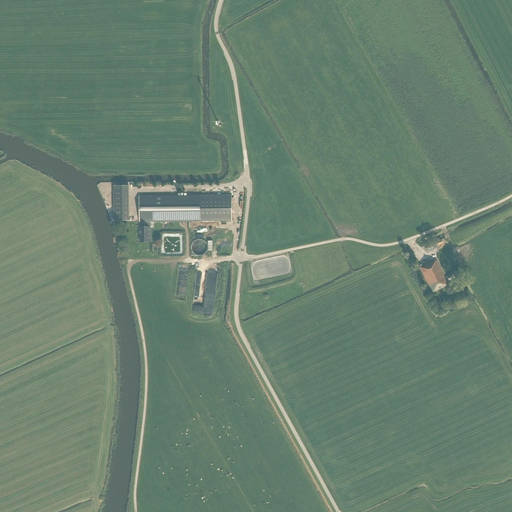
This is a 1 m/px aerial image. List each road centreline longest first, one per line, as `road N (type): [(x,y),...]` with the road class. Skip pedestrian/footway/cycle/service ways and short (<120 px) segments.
road 1 (unclassified): [(339,511),(238,324),(249,196),(233,71),(217,26),(223,0)]
road 2 (track): [(243,259),(129,264),(145,365),(136,511)]
road 3 (track): [(243,259),(340,239),(401,242),(511,195)]
